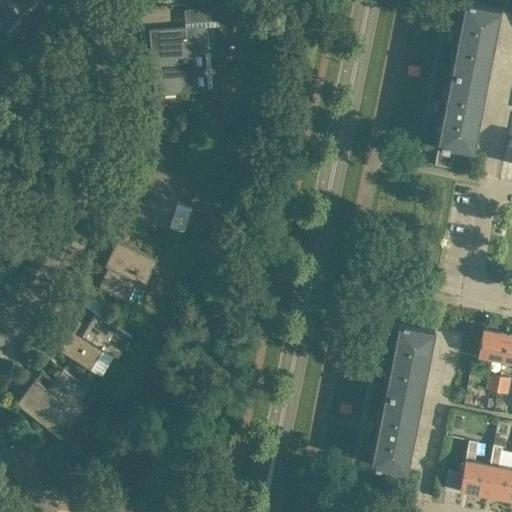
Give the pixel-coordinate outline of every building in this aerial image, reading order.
[(0,0),(0,25),(4,29),(32,0),(0,0)] [(251,11),(253,11),(273,10),(272,0),(238,0),(220,1),(220,5),(183,8),(184,22),(222,19),(222,23),(246,21),(246,17),(251,17),(251,11)] [(441,111),(440,118),(435,141),(439,142),(435,163),(451,166),(454,145),(473,149),(500,6),(468,0),(462,0),(457,29),(454,29),(452,39),(455,40),(444,100),(440,99),(439,102),(438,110),(441,111)] [(195,91),(195,88),(208,87),(204,50),(208,49),(205,24),(149,29),(154,94),(195,91)] [(243,129),(235,127),(229,132),(228,140),(242,142),(243,129)] [(202,159),(145,141),(145,142),(149,144),(139,176),(136,175),(129,197),(131,198),(125,217),(121,216),(120,218),(156,229),(172,178),(221,193),(232,158),(205,149),(202,159)] [(35,180),(43,188),(54,177),(47,169),(35,180)] [(12,209),(0,227),(0,229),(16,240),(29,220),(12,209)] [(214,241),(213,246),(226,250),(232,233),(225,231),(219,229),(215,241),(214,241)] [(98,285),(117,294),(127,298),(136,279),(144,282),(157,257),(134,246),(116,238),(109,254),(112,256),(98,285)] [(130,334),(112,322),(95,311),(82,331),(72,324),(58,348),(75,358),(90,368),(103,346),(117,355),(130,334)] [(373,420),(371,431),(375,432),(369,462),(406,470),(434,327),(397,320),(391,350),(387,350),(385,360),(389,361),(377,421),(373,420)] [(478,354),(502,358),(507,332),(483,327),(478,354)] [(511,333),(507,332),(502,358),(511,360),(511,333)] [(86,403),(80,399),(90,386),(62,368),(53,379),(62,386),(55,394),(35,378),(16,402),(50,428),(56,420),(67,428),(86,403)] [(495,390),(499,374),(487,372),(484,388),(495,390)] [(510,376),(499,374),(495,390),(507,392),(507,391),(510,376)] [(132,414),(140,401),(122,389),(113,402),(132,414)] [(123,428),(128,419),(114,411),(108,420),(123,428)] [(465,427),(466,418),(455,416),(454,425),(465,427)] [(508,497),(511,476),(511,467),(498,465),(502,445),(504,445),(506,435),(494,433),(489,463),(483,492),(508,497)] [(477,440),(468,438),(459,488),(483,492),(489,463),(473,460),(477,440)]
